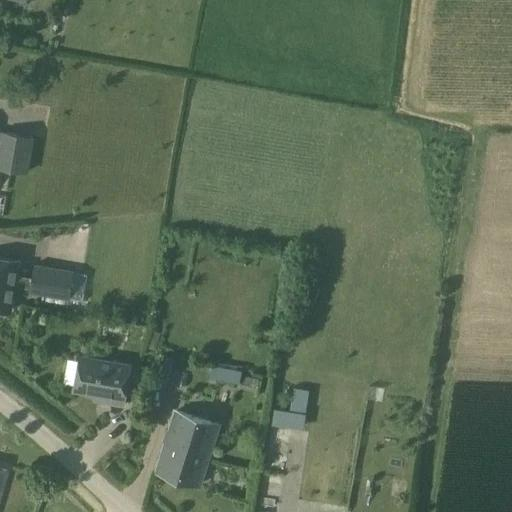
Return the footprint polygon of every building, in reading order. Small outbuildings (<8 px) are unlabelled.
[(0,167),(28,173),(35,136),(1,130),(0,135),(0,167)] [(19,260),(0,256),(0,309),(10,311),(14,285),(30,288),(29,292),(69,299),(74,271),(34,264),(32,278),(16,275),(19,260)] [(104,394),(103,400),(124,404),(131,364),(80,355),(74,389),(104,394)] [(161,355),(153,386),(165,390),(174,358),(161,355)] [(212,365),(210,377),(214,378),(217,379),(239,383),(242,371),(212,365)] [(176,410),(157,471),(199,484),(218,423),(176,410)]
